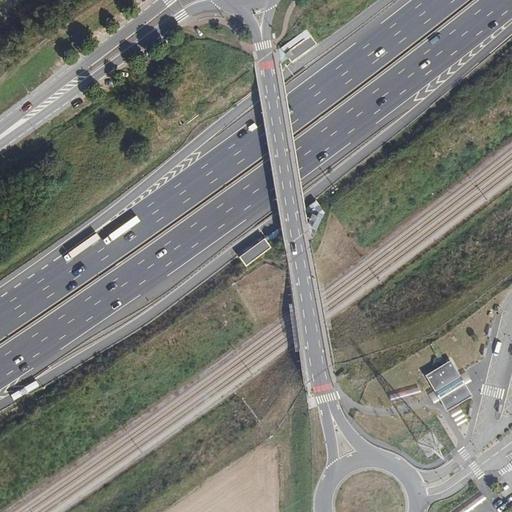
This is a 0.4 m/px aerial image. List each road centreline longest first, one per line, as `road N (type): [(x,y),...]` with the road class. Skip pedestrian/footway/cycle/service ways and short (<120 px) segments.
road 1 (motorway): [(0,369),(242,201),(507,0)]
road 2 (motorway): [(438,0),(0,318)]
road 3 (secondary): [(260,31),(329,409)]
road 4 (primary): [(85,75),(180,14),(223,0)]
